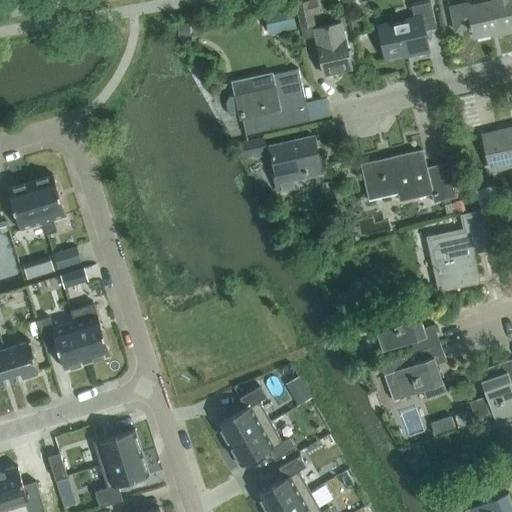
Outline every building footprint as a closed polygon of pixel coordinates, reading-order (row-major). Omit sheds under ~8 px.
[(301,28),(315,24),(310,0),(295,3),(301,28)] [(511,0),(484,0),(472,3),(468,0),(448,5),(454,32),(471,29),(473,38),(492,34),(493,36),(511,32),(511,0)] [(414,54),(429,51),(425,31),(437,29),(431,2),(412,6),(415,17),(378,26),(385,58),(414,51),(414,54)] [(269,36),(298,29),(292,3),(263,10),(269,36)] [(324,75),(352,69),(341,21),(314,27),(324,75)] [(178,40),(190,40),(190,24),(178,24),(178,40)] [(310,120),(298,69),(234,83),(237,95),(229,96),(226,103),(229,113),(234,118),(242,116),(246,134),(310,120)] [(511,128),(483,135),(491,170),(511,165),(511,128)] [(277,192),(294,188),(293,180),(322,174),(314,136),(270,146),(275,170),(272,170),(277,192)] [(242,159),(253,157),(252,152),(266,149),(264,137),(238,143),(242,159)] [(427,168),(423,149),(361,164),(368,197),(398,190),(401,201),(433,194),(435,203),(457,197),(449,163),(427,168)] [(43,223),(46,234),(57,231),(53,219),(66,215),(53,174),(30,182),(43,222),(43,223)] [(21,230),(43,223),(43,222),(30,182),(8,189),(21,230)] [(498,202),(494,187),(478,191),(482,207),(498,202)] [(463,201),(455,203),(457,212),(457,214),(465,213),(463,201)] [(441,287),(476,279),(469,247),(492,242),(484,209),(463,214),(467,232),(431,240),(441,287)] [(431,230),(453,225),(451,219),(429,223),(431,230)] [(58,269),(81,261),(76,246),(53,253),(58,269)] [(51,257),(40,260),(44,272),(55,269),(51,257)] [(84,267),(60,274),(65,287),(88,279),(84,267)] [(70,310),(74,321),(75,321),(87,362),(110,355),(94,302),(70,310)] [(415,353),(440,344),(434,325),(424,328),(418,310),(374,326),(383,352),(411,342),(415,351),(415,353)] [(74,321),(52,328),(65,369),(87,362),(75,321),(74,321)] [(4,349),(14,380),(40,372),(30,340),(4,349)] [(415,353),(415,351),(414,352),(412,346),(390,353),(392,359),(380,363),(394,400),(423,389),(427,398),(446,391),(437,365),(446,361),(440,344),(415,353)] [(0,349),(0,384),(14,380),(4,349),(0,349)] [(511,358),(478,370),(486,395),(493,413),(496,424),(511,418),(511,358)] [(299,374),(283,383),(289,393),(305,385),(299,374)] [(245,408),(217,424),(229,445),(271,421),(259,401),(267,396),(260,386),(240,397),(245,408)] [(475,419),(493,413),(486,395),(469,401),(475,419)] [(475,421),(470,409),(454,415),(459,427),(475,421)] [(271,421),(229,445),(241,465),(269,449),(275,460),(296,448),(289,437),(282,441),(271,421)] [(135,429),(93,442),(100,465),(142,452),(135,429)] [(108,487),(95,491),(100,507),(123,499),(118,484),(149,475),(142,452),(100,465),(108,487)] [(60,453),(48,456),(55,479),(67,475),(60,453)] [(285,478),(256,494),(266,511),(272,511),(310,490),(299,470),(306,466),(300,455),(279,467),(285,478)] [(17,465),(0,470),(0,490),(6,511),(37,511),(45,510),(36,480),(23,484),(17,465)] [(56,481),(59,493),(72,490),(68,477),(56,481)] [(310,490),(272,511),(331,511),(329,507),(321,511),(310,490)] [(511,511),(511,501),(508,492),(466,510),(466,511),(511,511)]
